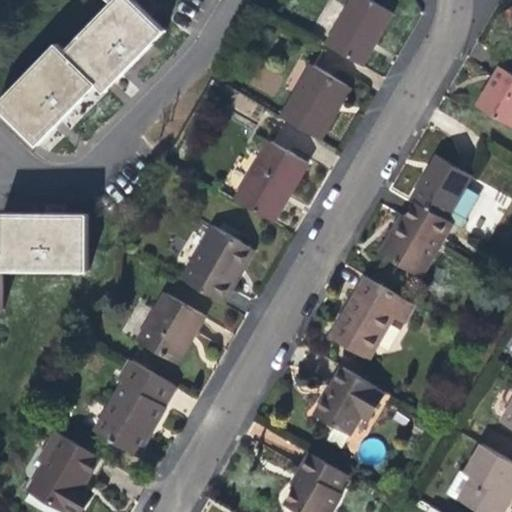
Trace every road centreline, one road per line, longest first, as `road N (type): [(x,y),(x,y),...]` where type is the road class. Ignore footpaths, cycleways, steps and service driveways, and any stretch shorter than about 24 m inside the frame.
road 1 (residential): [(456,0),(161,511)]
road 2 (residential): [(236,0),(198,59),(82,174),(42,179),(29,168)]
